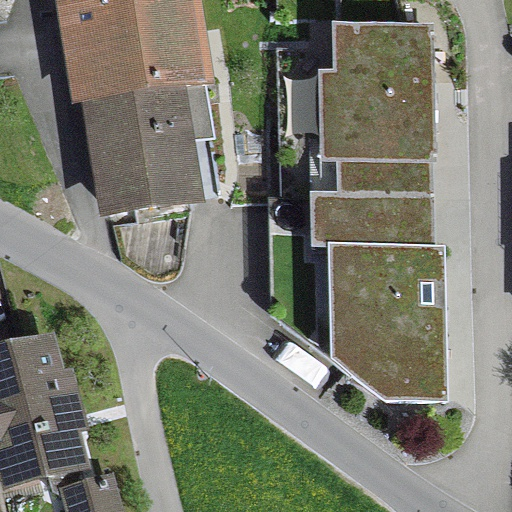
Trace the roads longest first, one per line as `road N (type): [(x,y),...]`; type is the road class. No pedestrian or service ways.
road 1 (residential): [(136,301),(431,511)]
road 2 (residential): [(136,301),(143,411),(167,511)]
road 3 (residential): [(0,224),(136,301)]
